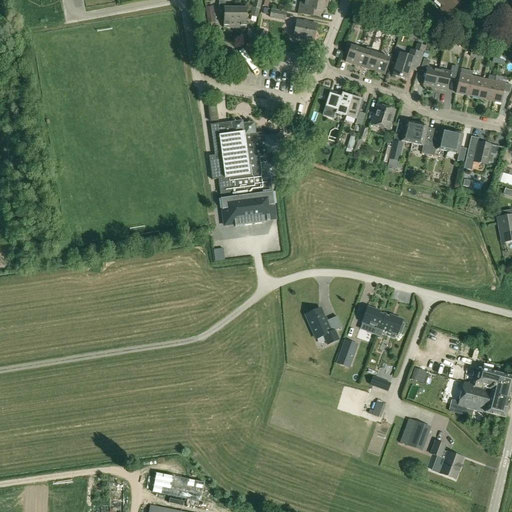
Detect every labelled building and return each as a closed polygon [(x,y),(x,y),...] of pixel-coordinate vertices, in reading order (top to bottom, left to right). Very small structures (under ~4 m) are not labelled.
[(261,0),(254,0),(253,7),(259,9),(261,0)] [(327,7),(328,2),(316,0),(304,0),(304,3),(300,3),(297,14),(310,17),(311,11),(322,13),(323,7),(327,7)] [(435,0),(443,6),(440,10),(447,16),(455,8),(461,1),(460,0),(435,0)] [(235,28),(235,8),(225,8),(225,1),(219,1),(219,11),(224,11),(224,27),(235,28)] [(215,23),(212,6),(206,7),(208,24),(215,23)] [(246,8),(235,8),(235,28),(246,28),(246,8)] [(274,19),(285,21),(286,12),(271,10),(265,9),(264,12),(270,13),(269,18),(274,19)] [(314,41),(317,24),(297,21),(294,37),(314,41)] [(385,39),(386,34),(388,30),(383,28),(380,37),(385,39)] [(417,72),(423,54),(425,46),(416,44),(414,52),(410,50),(409,57),(399,54),(393,76),(407,80),(410,69),(417,72)] [(355,65),(360,49),(350,46),(345,62),(355,65)] [(360,49),(355,65),(365,68),(371,49),(366,47),(365,50),(360,49)] [(375,71),(380,55),(375,53),(376,50),(371,49),(365,68),(375,71)] [(380,55),(375,71),(384,75),(390,58),(380,55)] [(423,86),(435,88),(439,70),(428,68),(430,61),(424,59),(420,71),(426,72),(423,86)] [(439,70),(435,88),(447,91),(450,77),(455,79),(458,67),(451,66),(450,73),(439,70)] [(456,93),(467,96),(472,77),(460,74),(456,93)] [(467,96),(479,99),(483,79),(472,77),(467,96)] [(490,101),(494,82),(483,79),(479,99),(490,101)] [(494,82),(490,101),(502,104),(506,85),(494,82)] [(346,116),(351,98),(340,94),(339,96),(330,93),(323,115),(332,118),(334,113),(346,116)] [(351,98),(346,116),(356,120),(355,123),(361,125),(364,115),(359,113),(363,101),(351,98)] [(394,111),(377,105),(371,124),(388,130),(394,111)] [(269,177),(276,176),(275,165),(277,165),(280,153),(285,152),(282,133),(264,136),(264,132),(256,133),(254,122),(249,122),(249,121),(247,122),(247,123),(243,123),(242,120),(211,125),(216,163),(224,224),(234,222),(235,225),(263,222),(262,219),(274,217),(270,187),(269,177)] [(308,122),(303,135),(310,138),(315,124),(308,122)] [(403,125),(397,124),(393,140),(411,144),(416,125),(404,122),(403,125)] [(427,127),(416,125),(411,144),(423,146),(421,153),(428,155),(431,141),(425,140),(427,127)] [(356,144),(353,153),(357,154),(358,151),(361,142),(364,143),(368,129),(361,127),(357,141),(356,144)] [(447,152),(451,132),(440,130),(437,143),(431,141),(428,155),(434,156),(435,150),(447,152)] [(463,134),(451,132),(447,152),(459,154),(457,162),(463,163),(466,149),(460,147),(463,134)] [(464,169),(472,171),(474,162),(487,165),(492,146),(478,142),(479,139),(471,137),(464,169)] [(400,162),(404,143),(394,141),(390,160),(400,162)] [(353,153),(356,144),(350,142),(348,148),(349,148),(348,151),(353,153)] [(382,161),(387,163),(392,144),(387,143),(382,161)] [(511,241),(511,209),(498,212),(498,217),(496,218),(497,224),(501,244),(511,241)] [(326,322),(320,309),(305,315),(316,339),(323,336),(327,345),(338,340),(334,330),(331,332),(327,322),(326,322)] [(377,336),(385,315),(368,309),(362,323),(370,325),(367,333),(377,336)] [(404,324),(401,323),(401,321),(385,315),(377,336),(381,338),(383,330),(396,335),(397,333),(401,334),(404,324)] [(351,361),(356,345),(345,341),(339,357),(351,361)] [(284,363),(282,373),(348,392),(351,381),(284,363)] [(429,374),(414,369),(411,380),(426,385),(429,374)] [(511,377),(478,369),(475,382),(493,387),(492,389),(493,390),(488,414),(505,418),(511,389),(511,377)] [(390,383),(373,377),(370,385),(387,391),(390,383)] [(493,387),(475,382),(474,386),(463,383),(458,407),(488,414),(493,390),(492,389),(493,387)] [(407,445),(421,451),(429,428),(415,423),(407,445)] [(446,445),(434,441),(429,455),(441,459),(441,458),(444,459),(438,474),(455,481),(464,458),(447,452),(446,453),(443,451),(446,445)]
